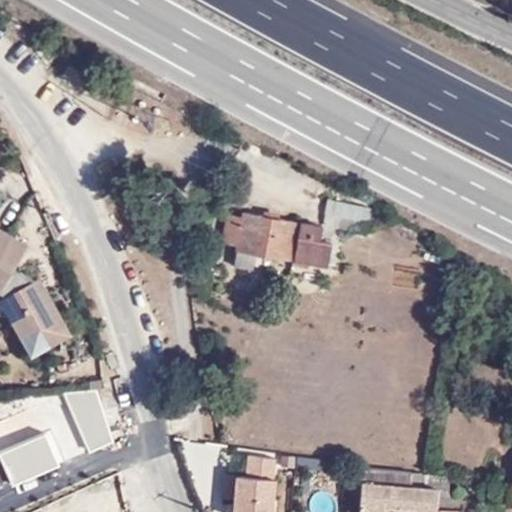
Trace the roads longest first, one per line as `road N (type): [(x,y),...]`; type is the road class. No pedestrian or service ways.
road 1 (unclassified): [(0,80),(69,181),(120,306),(151,461),(176,511)]
road 2 (motorway): [(119,0),(511,209)]
road 3 (motorway): [(511,139),(247,0)]
